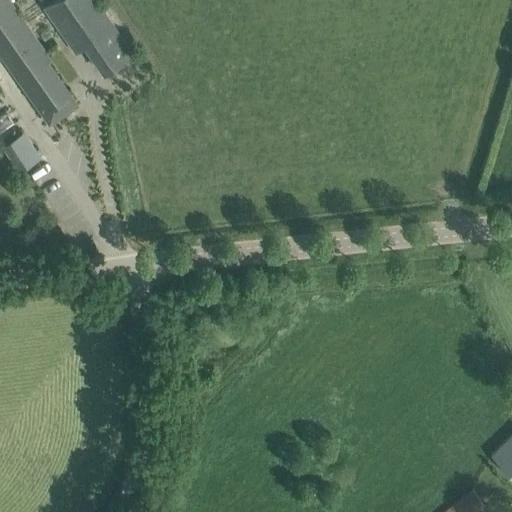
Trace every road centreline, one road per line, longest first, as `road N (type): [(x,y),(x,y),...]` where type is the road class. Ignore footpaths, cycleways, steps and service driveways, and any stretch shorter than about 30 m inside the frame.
road 1 (unclassified): [(136,264),(511,226)]
road 2 (unclassified): [(124,511),(149,440),(136,264)]
road 3 (unclassified): [(136,264),(0,278)]
